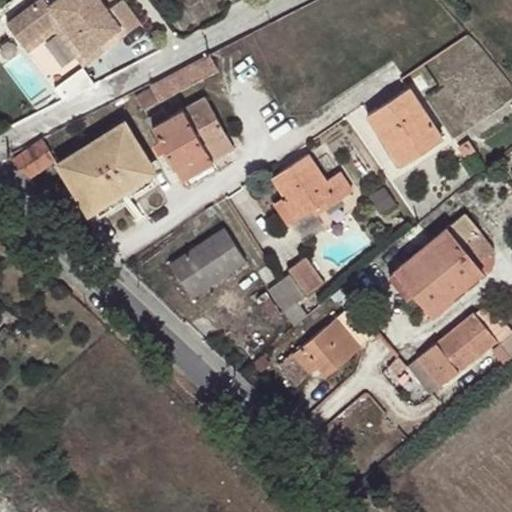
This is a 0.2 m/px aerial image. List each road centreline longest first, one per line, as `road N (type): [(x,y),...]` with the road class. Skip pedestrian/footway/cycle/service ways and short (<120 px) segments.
road 1 (residential): [(85,267),(391,72)]
road 2 (residential): [(0,141),(285,0)]
road 3 (tertiary): [(85,267),(286,448)]
road 4 (residential): [(286,448),(364,379),(387,345)]
